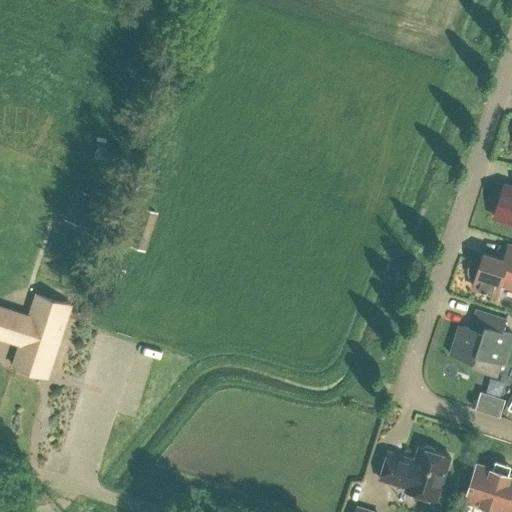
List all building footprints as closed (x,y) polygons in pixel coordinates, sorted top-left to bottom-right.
[(511,186),(504,184),(494,216),(511,221),(511,186)] [(87,225),(97,195),(78,189),(68,219),(87,225)] [(158,212),(142,206),(130,245),(145,250),(158,212)] [(482,292),(485,293),(486,291),(492,292),(499,293),(499,292),(501,284),(511,287),(511,244),(507,243),(503,258),(483,251),(479,263),(475,263),(472,264),(470,268),(469,272),(471,275),(474,277),(472,284),(472,285),(477,288),(483,290),(482,292)] [(0,306),(0,335),(12,340),(20,342),(13,364),(38,372),(48,375),(50,368),(68,311),(70,304),(61,301),(36,293),(29,315),(21,313),(0,306)] [(460,324),(450,353),(473,361),(473,365),(475,368),(478,370),(482,370),(485,369),(487,366),(489,359),(504,363),(511,338),(511,333),(503,330),(507,319),(477,309),(471,327),(460,324)] [(426,444),(422,447),(419,446),(415,459),(388,451),(380,478),(406,486),(405,489),(437,499),(450,456),(436,451),(433,447),(426,444)] [(467,498),(483,503),(484,506),(493,509),(496,507),(511,511),(511,472),(511,473),(509,474),(478,464),(467,498)] [(355,511),(382,511),(384,509),(366,504),(367,500),(360,498),(355,511)]
